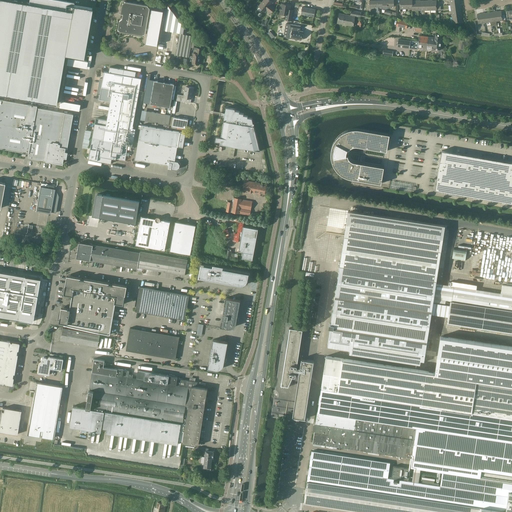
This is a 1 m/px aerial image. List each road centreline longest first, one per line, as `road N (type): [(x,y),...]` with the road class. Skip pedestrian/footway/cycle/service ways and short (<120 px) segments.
road 1 (primary): [(273,284),(235,511)]
road 2 (primary): [(244,511),(273,284)]
road 3 (unclassified): [(188,183),(204,83),(94,57)]
road 4 (secondary): [(176,496),(0,466)]
road 5 (secondary): [(375,105),(511,127)]
road 6 (primary): [(220,0),(254,51),(279,117)]
road 7 (primary): [(288,110),(265,54),(223,0)]
